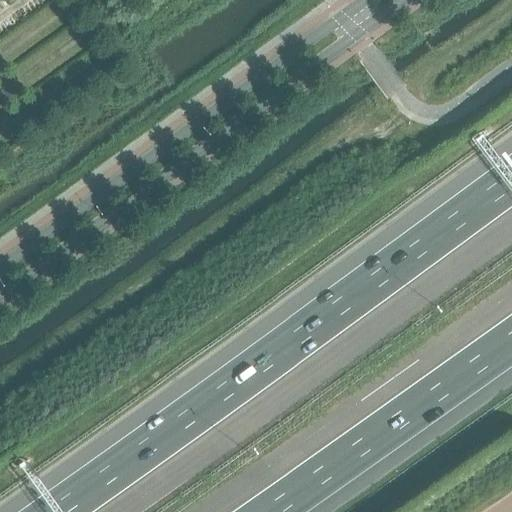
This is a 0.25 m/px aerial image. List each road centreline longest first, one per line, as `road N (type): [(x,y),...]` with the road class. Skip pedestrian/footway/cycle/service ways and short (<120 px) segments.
road 1 (motorway): [(511,189),(64,511)]
road 2 (tertiary): [(0,303),(404,0)]
road 3 (tertiary): [(373,0),(0,275)]
road 4 (motorway): [(264,511),(511,338)]
